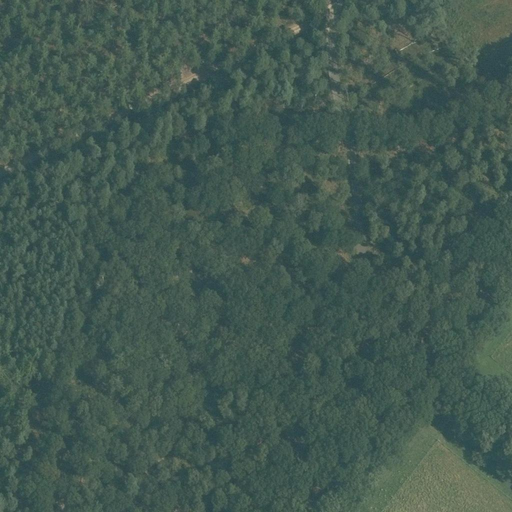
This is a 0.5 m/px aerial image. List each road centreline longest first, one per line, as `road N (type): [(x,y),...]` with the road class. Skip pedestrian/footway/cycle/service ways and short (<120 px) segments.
road 1 (track): [(35,511),(32,471),(73,267),(110,208),(148,171),(234,130),(339,130)]
road 2 (unclassified): [(357,0),(346,5),(337,165),(399,306),(511,413)]
road 3 (track): [(0,177),(346,5)]
